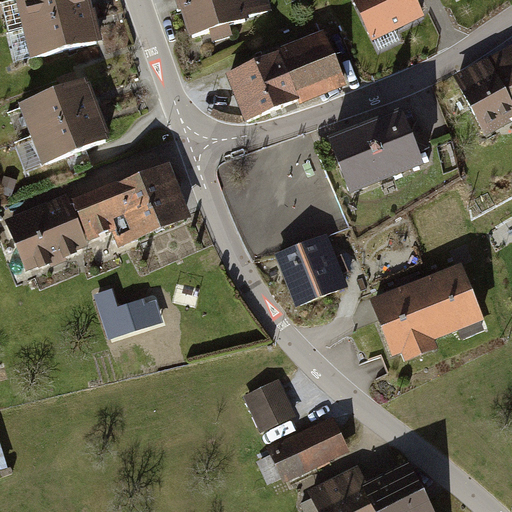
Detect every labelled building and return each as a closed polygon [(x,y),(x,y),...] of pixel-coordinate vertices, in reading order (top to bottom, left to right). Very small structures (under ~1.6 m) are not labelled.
[(22,0),(30,29),(91,14),(87,0),(22,0)] [(182,0),(194,37),(270,14),(266,0),(182,0)] [(421,16),(413,0),(354,0),(372,38),(421,16)] [(38,62),(99,47),(91,14),(30,29),(38,62)] [(343,88),(323,39),(232,75),(252,125),(343,88)] [(511,52),(458,81),(487,136),(511,123),(511,52)] [(94,115),(82,84),(24,105),(36,137),(94,115)] [(94,115),(36,137),(47,169),(105,147),(94,115)] [(401,118),(333,145),(354,196),(422,169),(401,118)] [(164,170),(101,196),(115,231),(121,246),(184,221),(164,170)] [(115,231),(101,196),(78,205),(92,240),(115,231)] [(64,200),(10,223),(31,273),(85,250),(64,200)] [(324,238),(271,258),(292,313),(345,292),(324,238)] [(459,267),(365,304),(388,364),(400,360),(403,369),(437,356),(433,345),(457,336),(459,342),(485,332),(459,267)] [(109,294),(97,298),(101,311),(113,307),(109,294)] [(143,310),(142,304),(102,317),(110,340),(150,327),(149,323),(159,320),(155,306),(143,310)] [(276,381),(240,396),(258,435),(293,419),(276,381)] [(330,418),(265,449),(282,487),(348,456),(330,418)] [(427,511),(407,471),(368,490),(378,511),(427,511)] [(378,511),(368,490),(360,475),(336,487),(348,511),(378,511)] [(348,511),(336,487),(300,504),(304,511),(348,511)]
